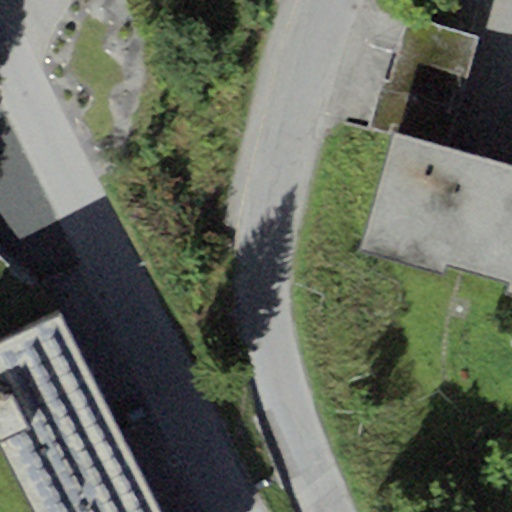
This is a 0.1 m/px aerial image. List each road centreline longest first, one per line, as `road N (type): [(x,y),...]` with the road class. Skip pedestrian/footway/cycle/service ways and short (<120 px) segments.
road 1 (residential): [(327,0),(312,26),(260,247),(260,301),(270,361),(328,511)]
road 2 (residential): [(233,511),(0,45)]
